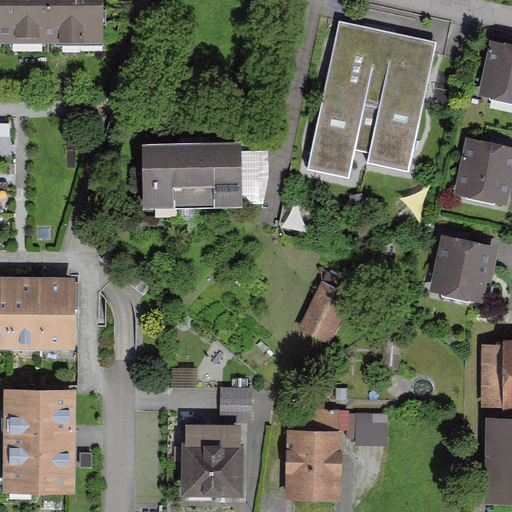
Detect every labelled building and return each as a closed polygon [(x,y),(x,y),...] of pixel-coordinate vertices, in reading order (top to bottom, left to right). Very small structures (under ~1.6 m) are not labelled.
[(0,0),(0,41),(104,42),(103,0),(0,0)] [(410,165),(437,43),(345,23),(314,168),(353,177),(358,153),(410,165)] [(511,96),(511,43),(493,40),(483,90),(511,96)] [(509,194),(511,179),(511,138),(473,131),(462,185),(509,194)] [(250,203),(248,139),(149,143),(151,207),(250,203)] [(486,295),(496,243),(443,232),(433,284),(486,295)] [(12,275),(0,275),(0,347),(11,347),(12,275)] [(43,275),(12,275),(11,347),(42,348),(43,275)] [(80,275),(43,275),(42,348),(80,348),(80,275)] [(334,339),(356,293),(325,278),(303,324),(334,339)] [(254,385),(222,384),(222,407),(254,407),(254,385)] [(76,495),(76,390),(3,390),(3,494),(76,495)] [(322,407),(321,419),(350,420),(350,407),(322,407)] [(357,409),(356,438),(389,439),(390,410),(357,409)] [(493,497),(511,496),(511,420),(493,421),(493,497)] [(247,495),(248,424),(184,423),(183,494),(247,495)] [(345,505),(347,431),(294,430),(292,503),(345,505)]
